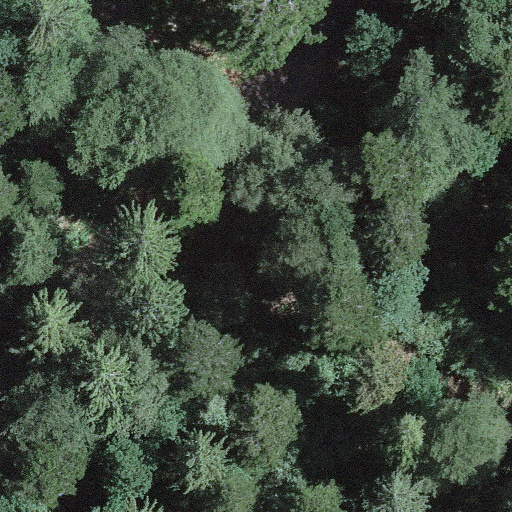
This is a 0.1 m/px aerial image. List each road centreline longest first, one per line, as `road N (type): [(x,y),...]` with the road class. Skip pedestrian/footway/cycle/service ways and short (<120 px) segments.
road 1 (track): [(0,370),(204,107)]
road 2 (track): [(119,0),(177,96),(204,107),(273,88),(302,60),(336,0)]
